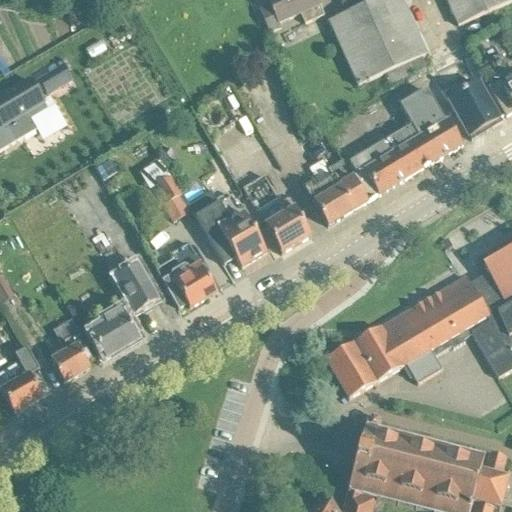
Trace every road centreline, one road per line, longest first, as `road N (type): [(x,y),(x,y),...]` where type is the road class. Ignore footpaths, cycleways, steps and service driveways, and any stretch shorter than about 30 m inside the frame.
road 1 (tertiary): [(0,468),(383,232)]
road 2 (residential): [(223,511),(267,366),(287,329),(355,284),(383,232)]
road 3 (tertiary): [(383,232),(511,158)]
